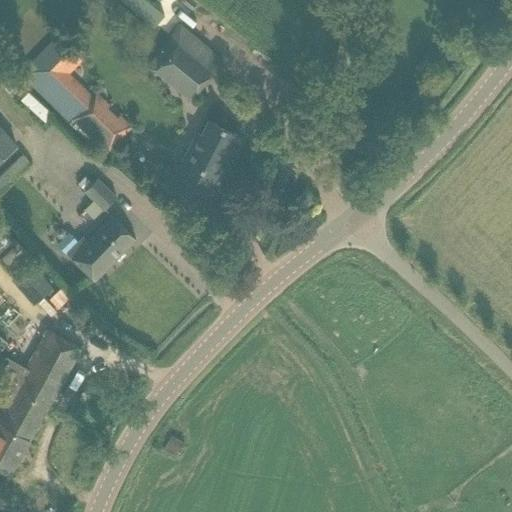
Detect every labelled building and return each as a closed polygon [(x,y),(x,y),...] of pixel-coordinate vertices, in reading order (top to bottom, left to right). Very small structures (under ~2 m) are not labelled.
[(122,0),(152,25),(163,12),(147,0),(122,0)] [(107,108),(109,106),(95,94),(92,97),(70,74),(83,60),(58,36),(22,73),(106,156),(131,128),(118,115),(116,117),(107,108)] [(156,74),(189,101),(215,72),(180,43),(156,74)] [(5,68),(0,74),(0,82),(10,92),(19,82),(5,68)] [(195,134),(166,189),(171,191),(206,209),(242,138),(208,121),(207,120),(198,135),(195,134)] [(0,128),(0,155),(14,145),(0,128)] [(85,191),(92,184),(85,177),(78,184),(85,191)] [(97,179),(84,191),(104,210),(116,197),(97,179)] [(312,201),(305,192),(296,199),(303,208),(312,201)] [(78,242),(66,254),(94,281),(135,239),(112,216),(82,246),(78,242)] [(57,229),(55,232),(55,236),(58,239),(63,238),(65,235),(65,231),(61,229),(57,229)] [(31,264),(13,281),(34,305),(52,288),(31,264)] [(3,302),(0,306),(0,322),(5,327),(17,314),(3,302)] [(0,468),(11,474),(81,349),(48,331),(0,416),(0,468)] [(0,508),(1,509),(12,491),(0,483),(0,508)]
